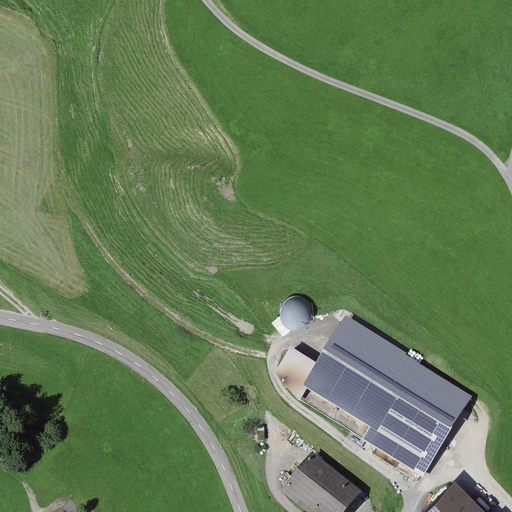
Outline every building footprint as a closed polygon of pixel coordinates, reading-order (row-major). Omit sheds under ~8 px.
[(306,324),(309,320),(312,315),(312,310),(312,305),(309,301),(305,298),(301,296),(296,295),(291,296),(287,299),(283,303),(282,307),(281,312),(272,320),(284,333),(292,326),(295,326),(301,326),(306,324)] [(362,440),(424,479),(472,399),(346,318),(317,365),(290,349),(275,375),(300,403),(307,391),(370,429),(362,440)] [(306,396),(303,403),(312,407),(315,400),(306,396)] [(312,454),(281,494),(304,511),(348,511),(362,494),(312,454)] [(490,511),(455,477),(419,511),(490,511)]
